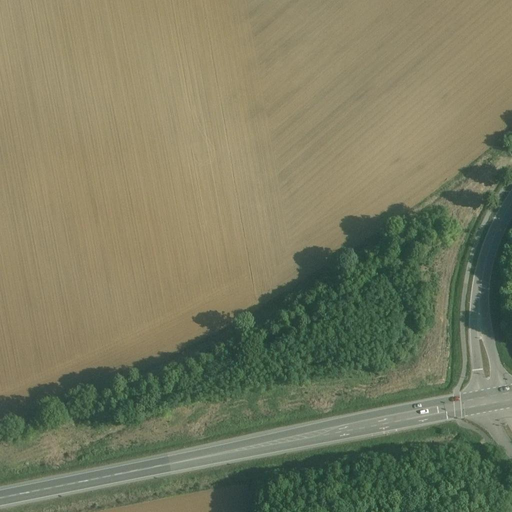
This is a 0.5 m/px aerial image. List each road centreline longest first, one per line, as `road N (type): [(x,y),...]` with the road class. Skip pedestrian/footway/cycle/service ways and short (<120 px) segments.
road 1 (primary): [(0,499),(492,401)]
road 2 (secondary): [(511,202),(486,256),(479,298),(492,401)]
